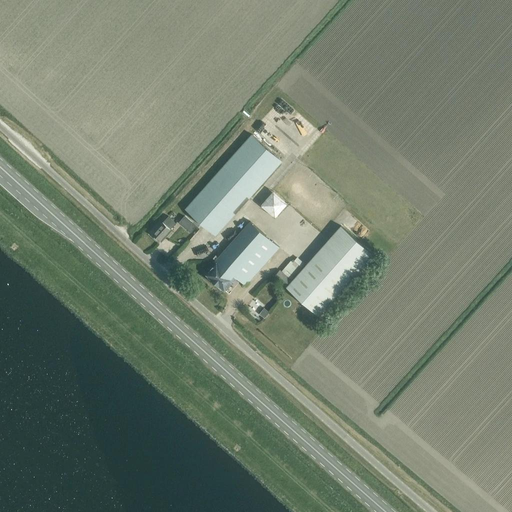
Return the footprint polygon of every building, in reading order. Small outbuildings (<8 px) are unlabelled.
[(186,209),(216,236),(283,162),(253,135),(186,209)] [(276,216),(289,203),(274,190),(262,203),(276,216)] [(178,225),(184,230),(192,221),(186,216),(178,225)] [(153,235),(160,242),(176,224),(169,217),(153,235)] [(207,276),(225,291),(237,278),(246,286),(280,247),(251,222),(215,262),(217,264),(207,276)] [(287,287),(319,315),(373,253),(360,242),(341,225),(287,287)] [(293,278),(306,263),(297,255),(283,269),(293,278)]
